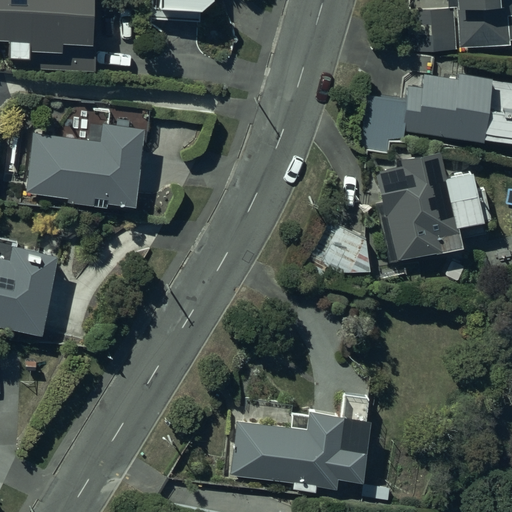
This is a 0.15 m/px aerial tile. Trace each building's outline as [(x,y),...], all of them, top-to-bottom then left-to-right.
[(89,43),(89,0),(0,0),(0,37),(9,37),(9,56),(21,56),(21,67),(93,69),(94,43),(89,43)] [(149,0),(150,17),(197,17),(197,7),(204,0),(149,0)] [(511,0),(437,0),(437,7),(430,7),(429,44),(504,42),(504,45),(511,44),(511,0)] [(405,97),(366,94),(362,149),(387,151),(388,139),(403,140),(403,133),(481,139),(481,137),(511,139),(511,80),(491,79),(491,73),(458,71),(457,76),(423,74),(422,84),(406,83),(405,97)] [(142,125),(100,120),(97,139),(33,131),(25,189),(68,195),(68,202),(132,209),(142,125)] [(439,148),(401,156),(402,163),(374,170),(379,194),(374,195),(388,261),(462,244),(461,237),(485,232),(484,219),(491,218),(485,186),(475,188),(471,170),(445,176),(439,148)] [(364,235),(325,216),(302,266),(323,276),(326,265),(338,270),(367,268),(364,235)] [(0,325),(39,332),(53,252),(10,244),(8,257),(0,255),(0,325)] [(293,402),(246,399),(244,420),(236,418),(230,473),(292,480),(292,488),(315,491),(316,484),(336,486),(336,475),(361,478),(368,393),(342,392),(341,412),(308,409),(306,426),(291,425),(293,402)]
